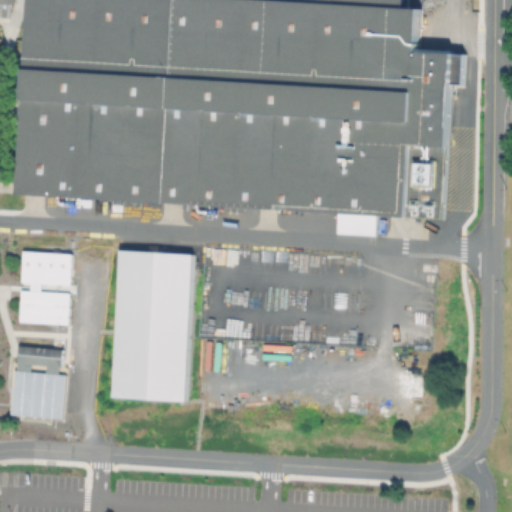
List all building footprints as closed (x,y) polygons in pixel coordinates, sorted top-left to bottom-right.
[(31,0),(22,196),(416,216),(419,147),(455,149),(460,54),(425,52),(428,6),(411,6),(411,0),(31,0)] [(379,218),(379,236),(377,236),(377,238),(340,236),(342,215),(379,218)] [(196,253),(186,401),(114,396),(124,249),(196,253)] [(75,254),(73,286),(24,283),(26,251),(75,254)] [(72,293),(71,325),(23,322),(25,291),(72,293)] [(67,342),(62,384),(18,378),(22,345),(53,349),(54,340),(67,342)]
